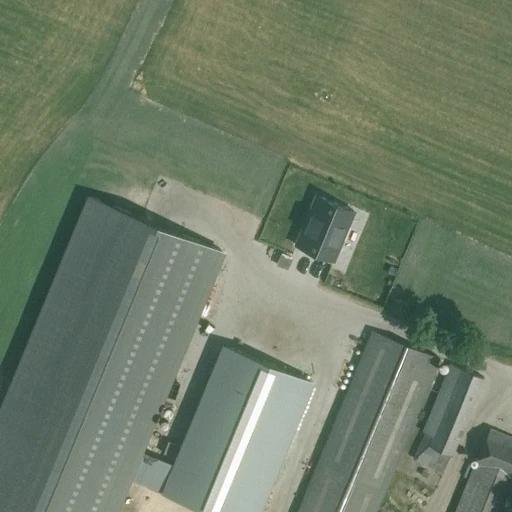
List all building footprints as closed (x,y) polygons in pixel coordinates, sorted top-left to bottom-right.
[(226,250),(87,193),(0,406),(0,511),(117,511),(131,480),(163,493),(174,464),(144,451),(226,250)] [(314,193),(294,243),(332,258),(352,208),(314,193)] [(372,511),(435,357),(376,334),(304,511),(372,511)] [(163,493),(209,511),(256,511),(310,380),(223,345),(174,464),(163,493)] [(484,379),(450,364),(422,432),(424,433),(413,460),(442,472),(449,455),(452,456),(484,379)] [(511,438),(491,430),(475,468),(476,468),(458,511),(505,511),(511,497),(511,438)] [(401,490),(398,497),(429,510),(432,502),(401,490)]
